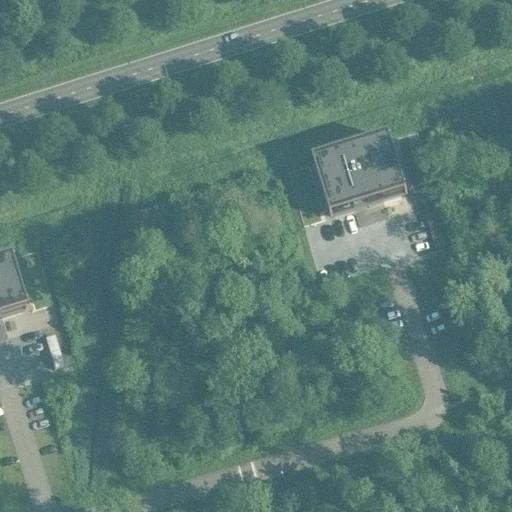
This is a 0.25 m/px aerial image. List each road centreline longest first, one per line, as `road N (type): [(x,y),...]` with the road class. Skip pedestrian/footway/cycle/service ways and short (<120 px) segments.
road 1 (secondary): [(0,110),(362,0)]
road 2 (unclassified): [(112,511),(421,421),(434,406)]
